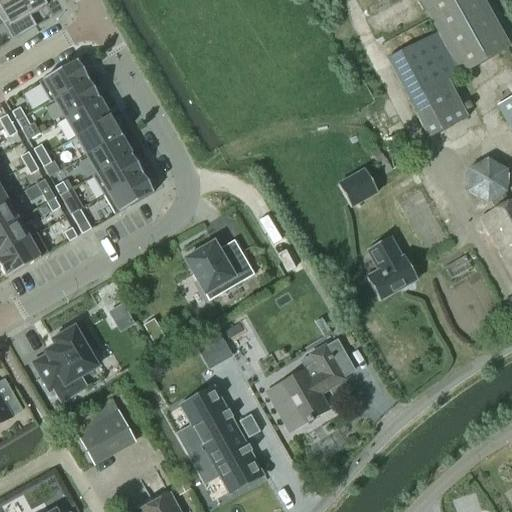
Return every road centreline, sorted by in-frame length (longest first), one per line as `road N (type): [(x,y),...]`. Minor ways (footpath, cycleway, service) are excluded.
road 1 (residential): [(0,328),(205,211),(98,22)]
road 2 (unclassified): [(316,511),(398,422),(511,347)]
road 3 (residential): [(415,511),(451,473),(511,429)]
